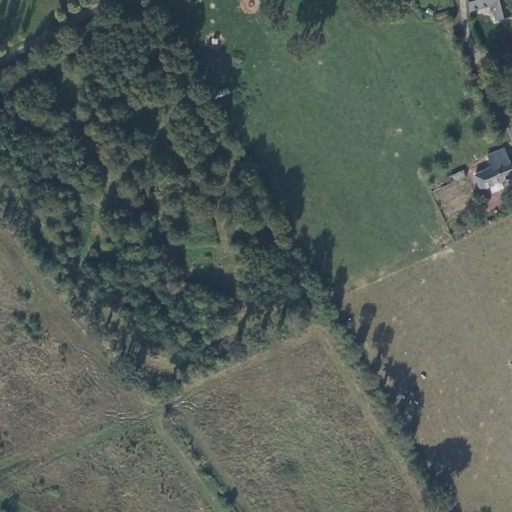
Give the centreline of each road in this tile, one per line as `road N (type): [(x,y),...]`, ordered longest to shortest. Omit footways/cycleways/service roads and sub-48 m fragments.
road 1 (unclassified): [(463,0),(464,28),(511,135)]
road 2 (unclassified): [(0,63),(115,0)]
